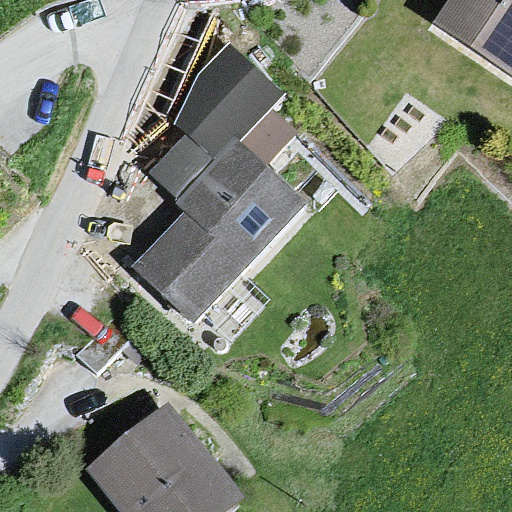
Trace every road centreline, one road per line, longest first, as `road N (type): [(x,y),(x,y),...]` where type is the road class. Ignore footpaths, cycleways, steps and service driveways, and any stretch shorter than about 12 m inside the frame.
road 1 (residential): [(153,32),(0,354)]
road 2 (residential): [(0,76),(82,21),(115,20),(153,32)]
